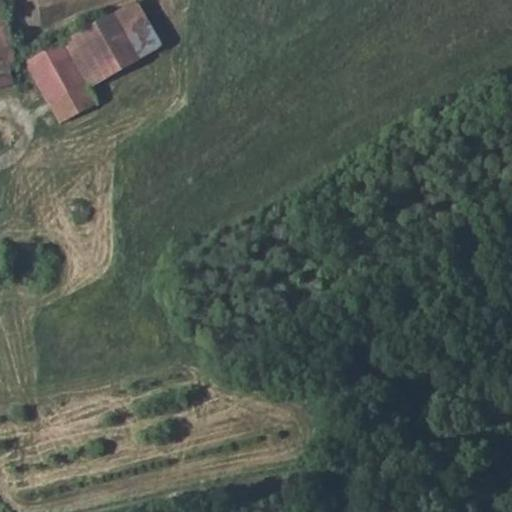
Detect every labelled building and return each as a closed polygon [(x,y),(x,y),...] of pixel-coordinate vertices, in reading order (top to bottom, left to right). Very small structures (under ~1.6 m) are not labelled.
[(0,10),(0,64),(5,63),(13,61),(0,10)] [(86,88),(137,61),(112,14),(60,41),(84,85),(86,88)] [(78,88),(84,85),(60,41),(27,59),(51,103),(78,88)] [(5,63),(0,64),(0,85),(10,82),(5,63)] [(51,103),(62,123),(95,105),(86,88),(84,85),(78,88),(51,103)]
